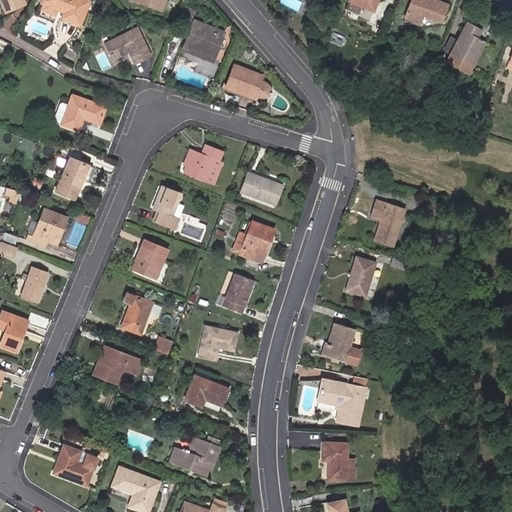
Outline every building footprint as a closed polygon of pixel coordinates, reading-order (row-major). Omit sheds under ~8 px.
[(0,0),(7,10),(22,5),(23,0),(0,0)] [(43,0),(43,1),(45,1),(60,8),(65,10),(63,16),(82,24),(92,0),(90,0),(43,0)] [(348,0),(348,1),(372,10),(376,0),(348,0)] [(429,0),(412,0),(404,20),(419,26),(422,17),(441,25),(448,7),(429,0)] [(60,8),(45,1),(42,8),(57,15),(60,8)] [(196,11),(185,7),(180,18),(187,21),(189,16),(193,18),(196,11)] [(469,28),(473,20),(466,16),(449,48),(471,60),(484,36),(477,33),(469,28)] [(213,37),(217,28),(193,20),(183,47),(213,58),(221,40),(213,37)] [(481,24),(473,20),(469,28),(477,33),(481,24)] [(113,60),(124,54),(125,51),(128,50),(129,52),(135,63),(151,55),(137,27),(105,44),(113,60)] [(224,31),(217,28),(213,37),(221,40),(224,31)] [(471,60),(449,48),(445,56),(467,68),(471,60)] [(236,62),(227,86),(255,96),(256,93),(264,95),(270,94),(272,89),(271,85),(269,82),(261,80),(264,73),(236,62)] [(369,101),(365,91),(355,95),(359,105),(369,101)] [(59,104),(51,121),(75,130),(80,117),(95,123),(102,106),(70,94),(65,106),(59,104)] [(210,162),(216,163),(220,154),(207,149),(203,158),(199,157),(190,154),(183,169),(181,176),(202,184),(203,182),(210,162)] [(180,168),(183,169),(190,154),(186,152),(180,168)] [(74,200),(89,167),(70,159),(57,192),(74,200)] [(218,164),(216,163),(210,162),(203,182),(211,185),(218,164)] [(262,186),(264,180),(244,173),(236,193),(273,207),(281,186),(273,183),(271,189),(262,186)] [(273,183),(264,180),(262,186),(271,189),(273,183)] [(159,186),(149,208),(153,209),(149,219),(167,227),(173,230),(181,211),(175,208),(176,205),(175,204),(179,194),(159,186)] [(19,193),(6,189),(5,195),(12,197),(10,203),(16,205),(19,193)] [(409,202),(378,192),(373,209),(386,213),(379,236),(397,242),(409,202)] [(30,198),(24,196),(20,204),(26,206),(30,198)] [(422,218),(435,223),(441,207),(427,202),(422,218)] [(57,244),(67,217),(44,208),(33,234),(26,232),(23,238),(43,245),(45,239),(57,244)] [(261,264),(273,231),(250,222),(245,235),(236,232),(231,247),(240,250),(238,255),(261,264)] [(0,241),(0,252),(12,257),(16,247),(0,241)] [(154,283),(167,251),(143,243),(132,274),(154,283)] [(375,265),(355,258),(343,293),(364,300),(375,265)] [(408,274),(411,265),(391,259),(388,268),(408,274)] [(37,301),(48,270),(28,262),(17,294),(37,301)] [(232,275),(223,298),(216,295),(213,304),(237,312),(249,281),(232,275)] [(137,335),(149,303),(124,294),(121,302),(128,304),(119,329),(137,335)] [(148,315),(158,319),(163,306),(152,303),(148,315)] [(0,344),(16,351),(29,318),(1,309),(0,312),(0,326),(5,328),(0,340),(0,344)] [(230,349),(236,335),(202,322),(192,352),(207,357),(212,343),(230,349)] [(334,348),(341,325),(337,324),(330,346),(334,348)] [(346,365),(349,354),(351,348),(357,331),(341,325),(334,348),(330,346),(326,358),(346,365)] [(157,338),(152,350),(163,354),(168,342),(157,338)] [(320,356),(326,358),(330,346),(324,344),(320,356)] [(106,365),(100,380),(113,385),(119,370),(133,375),(138,362),(101,347),(96,362),(106,365)] [(351,348),(349,354),(356,357),(358,350),(351,348)] [(91,376),(100,380),(106,365),(96,362),(91,376)] [(203,399),(221,405),(227,388),(190,375),(181,400),(200,407),(203,399)] [(353,375),(351,382),(367,385),(368,378),(353,375)] [(343,406),(341,413),(339,421),(357,426),(364,392),(320,381),(318,390),(322,391),(320,400),(335,404),(343,406)] [(217,414),(221,405),(203,399),(200,407),(217,414)] [(333,411),(341,413),(343,406),(335,404),(333,411)] [(185,435),(179,449),(185,451),(189,442),(195,444),(197,439),(185,435)] [(207,435),(205,442),(216,447),(219,439),(207,435)] [(176,448),(170,465),(205,478),(216,447),(205,442),(197,439),(195,444),(189,442),(185,451),(179,449),(176,448)] [(60,456),(54,472),(83,485),(96,457),(86,453),(82,463),(74,460),(78,449),(58,441),(53,453),(60,456)] [(347,480),(346,443),(322,443),(322,461),(329,462),(328,479),(347,480)] [(165,463),(170,465),(176,448),(171,446),(165,463)] [(216,447),(205,478),(210,480),(222,449),(216,447)] [(82,463),(86,453),(78,449),(74,460),(82,463)] [(47,470),(54,472),(60,456),(53,453),(47,470)] [(145,511),(147,511),(159,482),(118,467),(111,485),(132,494),(128,506),(145,511)] [(113,487),(111,491),(128,497),(129,494),(113,487)] [(213,500),(211,504),(224,509),(226,504),(213,500)] [(349,511),(347,500),(330,503),(331,511),(349,511)] [(222,511),(224,509),(211,504),(209,510),(183,501),(178,511),(222,511)]
